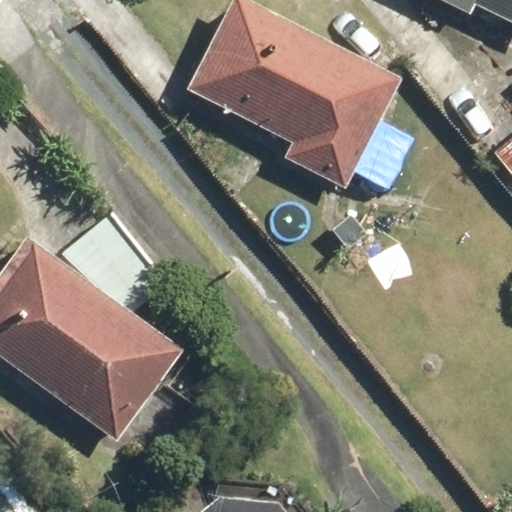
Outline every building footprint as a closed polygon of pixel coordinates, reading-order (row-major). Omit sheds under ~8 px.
[(240,0),(197,88),(298,137),(291,153),(358,185),(412,74),(260,0),(240,0)] [(511,0),(456,0),(480,10),(484,0),(511,11),(511,0)] [(511,144),(502,154),(511,164),(511,144)] [(192,344),(140,307),(173,278),(116,215),(69,257),(37,234),(0,286),(0,352),(123,440),(192,344)] [(296,511),(285,502),(225,494),(204,511),(296,511)]
